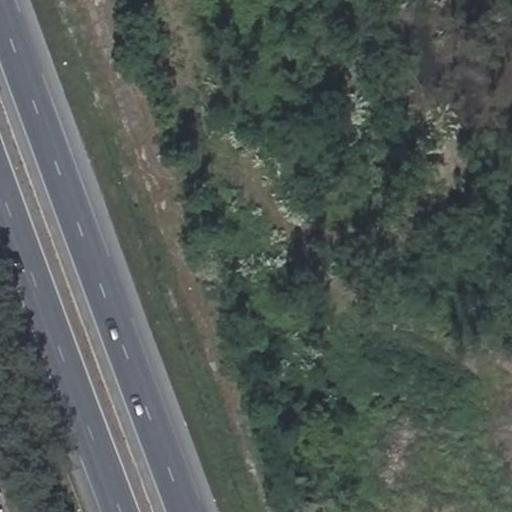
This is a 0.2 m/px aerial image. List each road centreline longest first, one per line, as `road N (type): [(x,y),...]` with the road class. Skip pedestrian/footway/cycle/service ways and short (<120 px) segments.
road 1 (motorway): [(191,511),(7,0)]
road 2 (motorway): [(0,172),(121,511)]
